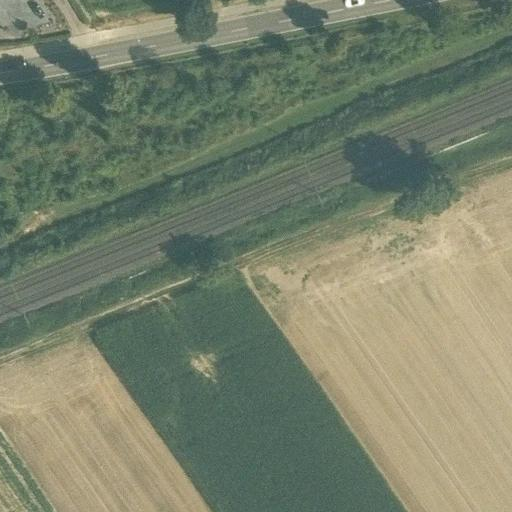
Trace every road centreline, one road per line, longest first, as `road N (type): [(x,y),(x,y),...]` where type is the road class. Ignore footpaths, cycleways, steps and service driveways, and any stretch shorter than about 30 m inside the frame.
road 1 (track): [(0,353),(424,185),(511,159)]
road 2 (secondary): [(0,76),(66,70),(414,0)]
